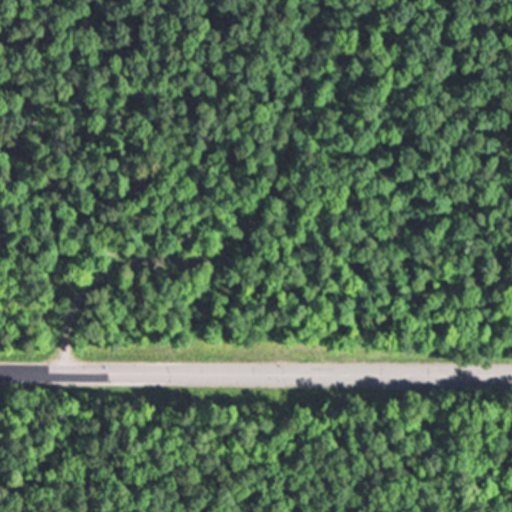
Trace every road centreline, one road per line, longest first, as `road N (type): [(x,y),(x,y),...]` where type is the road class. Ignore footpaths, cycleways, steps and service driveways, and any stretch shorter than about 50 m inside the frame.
road 1 (track): [(64,372),(74,315),(93,284),(122,261),(207,256),(260,223),(297,165),(332,0)]
road 2 (secondary): [(511,373),(0,371)]
